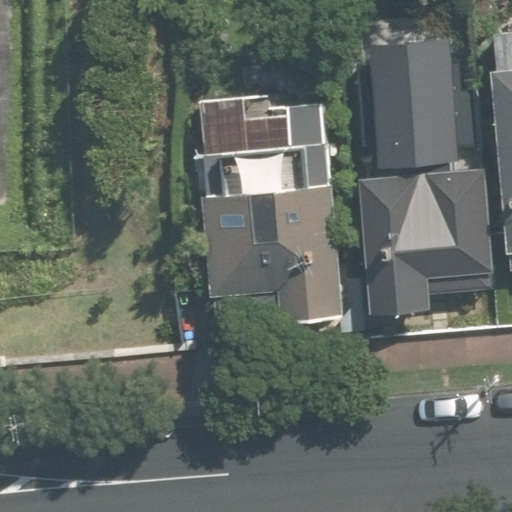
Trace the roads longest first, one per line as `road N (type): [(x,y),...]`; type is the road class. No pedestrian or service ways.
road 1 (tertiary): [(0,459),(263,481)]
road 2 (tertiary): [(263,481),(511,459)]
road 3 (tertiary): [(263,481),(41,511)]
